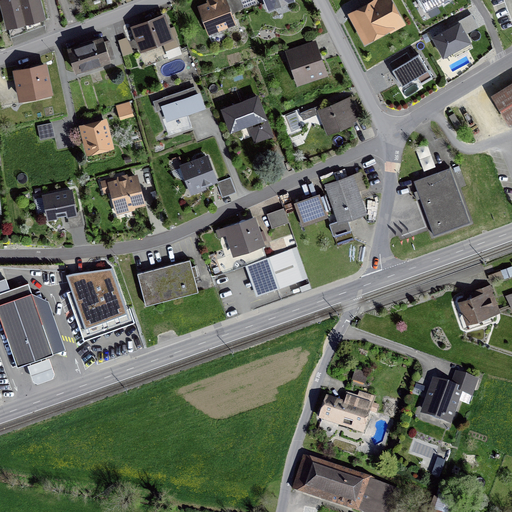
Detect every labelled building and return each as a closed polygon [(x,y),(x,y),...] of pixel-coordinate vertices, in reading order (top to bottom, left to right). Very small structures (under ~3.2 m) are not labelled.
[(25,22),(19,0),(7,0),(1,1),(7,23),(15,21),(19,23),(25,22)] [(42,14),(38,0),(19,0),(25,22),(31,20),(34,16),(42,14)] [(209,31),(233,23),(224,0),(220,0),(200,8),(209,31)] [(381,0),(354,15),(366,37),(398,20),(386,0),(381,0)] [(163,15),(162,17),(134,27),(142,48),(170,37),(163,17),(164,17),(163,15)] [(460,23),(433,37),(443,56),(470,42),(460,23)] [(129,35),(120,37),(124,53),(133,51),(129,35)] [(110,60),(102,38),(68,49),(75,71),(110,60)] [(314,43),(290,51),(300,82),(325,74),(314,43)] [(428,70),(419,54),(392,70),(402,86),(428,70)] [(44,65),(15,71),(21,98),(50,92),(44,65)] [(511,84),(493,96),(509,122),(511,120),(511,84)] [(196,95),(194,87),(154,101),(157,110),(164,107),(168,118),(203,106),(199,94),(196,95)] [(256,140),(271,134),(266,121),(264,122),(260,109),(261,108),(256,97),(223,110),(231,130),(252,121),(255,127),(253,128),(252,131),(256,140)] [(336,104),(335,106),(332,107),(331,106),(320,110),(328,130),(351,121),(350,120),(357,117),(350,98),(336,104)] [(117,105),(121,119),(133,115),(129,101),(117,105)] [(449,116),(456,128),(461,125),(454,113),(449,116)] [(104,122),(83,127),(89,150),(110,145),(104,122)] [(38,129),(41,143),(58,138),(54,124),(38,129)] [(424,169),(436,165),(428,141),(416,145),(424,169)] [(202,185),(215,179),(207,157),(198,160),(195,159),(193,162),(182,167),(192,191),(203,187),(202,185)] [(449,167),(414,180),(434,235),(470,222),(449,167)] [(117,209),(143,202),(136,176),(114,182),(113,178),(109,179),(117,209)] [(327,184),(339,220),(330,224),(338,245),(354,240),(347,219),(365,212),(352,176),(327,184)] [(226,196),(237,192),(233,179),(221,182),(226,196)] [(48,218),(75,212),(71,191),(44,196),(48,218)] [(326,216),(319,196),(296,204),(303,224),(326,216)] [(332,204),(327,205),(331,219),(336,217),(332,204)] [(283,207),(267,213),(272,228),(289,222),(283,207)] [(262,244),(253,218),(218,230),(220,236),(228,233),(235,253),(262,244)] [(288,250),(266,257),(262,244),(235,253),(216,260),(221,274),(250,263),(261,294),(299,281),(288,250)] [(146,305),(198,291),(190,259),(137,273),(146,305)] [(130,309),(112,267),(66,276),(72,291),(67,293),(83,341),(135,323),(130,309)] [(0,316),(17,368),(66,350),(49,302),(33,294),(28,284),(0,293),(0,316)] [(493,293),(490,285),(478,289),(480,295),(461,302),(468,322),(496,312),(490,294),(493,293)] [(365,383),(368,374),(356,370),(353,379),(365,383)] [(451,388),(434,382),(424,411),(450,420),(461,389),(471,392),(476,379),(457,372),(451,388)] [(342,405),(328,400),(322,417),(361,430),(368,410),(375,413),(378,405),(370,403),(370,404),(345,396),(342,405)] [(303,461),(295,484),(355,505),(354,509),(363,511),(390,511),(398,491),(374,483),(375,481),(366,477),(364,482),(303,461)]
